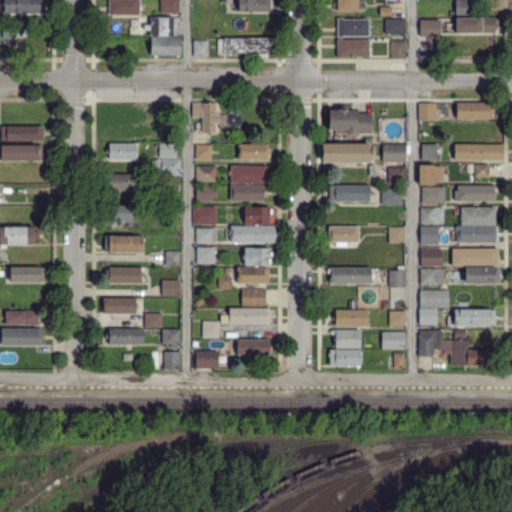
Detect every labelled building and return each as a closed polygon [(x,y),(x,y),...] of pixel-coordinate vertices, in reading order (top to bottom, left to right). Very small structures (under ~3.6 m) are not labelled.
[(6,15),(5,0),(43,0),(43,12),(40,12),(40,14),(6,15)] [(109,16),(109,0),(140,0),(140,7),(142,7),(142,10),(140,10),(140,16),(109,16)] [(179,0),(179,13),(161,13),(161,0),(179,0)] [(239,12),(239,0),(270,0),(270,12),(239,12)] [(358,0),(358,11),(337,11),(337,0),(358,0)] [(472,0),(472,17),(454,16),(454,0),(472,0)] [(434,32),(419,32),(419,15),(435,16),(434,32)] [(150,36),(150,31),(144,31),(144,26),(150,26),(150,18),(173,17),(173,36),(150,36)] [(343,37),(337,37),(337,27),(336,27),(336,21),(337,22),(337,18),(343,18),(343,19),(369,19),(368,36),(343,36),(343,37)] [(495,34),(455,33),(455,18),(495,19),(495,34)] [(405,34),(385,34),(385,19),(406,19),(405,34)] [(427,44),(419,44),(419,35),(427,35),(427,44)] [(151,56),(151,37),(180,37),(180,56),(151,56)] [(253,59),(253,55),(223,55),(223,38),(275,38),(275,54),(267,54),(267,59),(253,59)] [(358,59),(357,58),(357,57),(342,57),(342,59),(337,58),(337,55),(335,55),(335,49),(337,49),(337,39),(343,39),(343,40),(369,40),(369,57),(361,57),(361,58),(358,59)] [(405,59),(391,59),(391,40),(405,41),(405,59)] [(194,57),(194,41),(208,41),(208,57),(194,57)] [(119,119),(119,118),(97,118),(97,102),(119,102),(147,102),(147,119),(119,119)] [(456,119),(456,102),(490,102),(491,119),(456,119)] [(203,133),(203,117),(193,117),(193,103),(217,103),(217,114),(220,114),(221,124),(216,124),(217,133),(203,133)] [(419,121),(418,104),(436,104),(436,109),(443,109),(442,120),(419,121)] [(324,110),(354,110),(354,115),(372,115),(372,133),(342,133),(342,130),(324,130),(324,110)] [(98,143),(98,121),(128,121),(128,124),(133,124),(133,143),(98,143)] [(37,142),(6,141),(1,141),(1,127),(7,127),(7,126),(37,126),(37,127),(43,127),(43,141),(37,141),(37,142)] [(405,159),(382,159),(382,142),(405,142),(405,159)] [(136,161),(109,160),(109,144),(136,144),(136,161)] [(159,158),(159,144),(176,145),(176,158),(159,158)] [(238,160),(238,144),(268,144),(268,148),(270,148),(270,156),(268,156),(267,160),(238,160)] [(320,163),(320,144),(369,144),(368,163),(320,163)] [(454,160),(454,144),(503,145),(503,160),(454,160)] [(37,161),(0,160),(0,145),(37,145),(37,147),(41,147),(41,160),(37,160),(37,161)] [(211,160),(195,160),(196,145),(211,145),(211,160)] [(437,160),(421,160),(421,145),(443,145),(443,153),(437,153),(437,160)] [(180,175),(161,175),(161,173),(153,173),(153,161),(161,161),(161,160),(180,160),(180,175)] [(435,185),(419,185),(419,165),(436,165),(436,167),(443,167),(444,182),(435,182),(435,185)] [(489,178),(474,178),(474,172),(466,172),(466,167),(473,167),(473,165),(489,165),(489,178)] [(196,182),(195,166),(215,166),(215,182),(196,182)] [(230,184),(230,175),(228,175),(228,172),(230,172),(230,166),(267,166),(267,184),(230,184)] [(405,184),(387,184),(387,167),(405,168),(405,184)] [(105,190),(105,175),(140,175),(140,190),(105,190)] [(230,201),(230,185),(263,185),(263,201),(230,201)] [(334,202),(334,200),(329,200),(329,186),(335,186),(335,185),(370,185),(369,202),(334,202)] [(213,202),(196,202),(196,186),(212,186),(212,187),(217,187),(217,197),(213,197),(213,202)] [(454,201),(453,191),(457,191),(457,186),(495,186),(495,201),(454,201)] [(421,203),(421,187),(444,187),(444,203),(421,203)] [(402,206),(381,205),(381,189),(402,189),(402,206)] [(132,221),(102,220),(102,206),(132,206),(132,221)] [(194,225),(194,208),(217,208),(217,225),(194,225)] [(244,225),(244,208),(270,208),(270,225),(244,225)] [(420,224),(420,208),(443,208),(443,223),(420,224)] [(494,225),(461,225),(461,208),(495,208),(494,225)] [(34,244),(0,244),(0,226),(35,227),(35,233),(40,233),(40,240),(34,240),(34,244)] [(231,242),(231,226),(274,226),(274,242),(231,242)] [(336,247),(336,243),(328,243),(328,227),(358,227),(358,243),(345,243),(345,246),(336,247)] [(388,244),(389,227),(404,227),(404,244),(388,244)] [(437,244),(420,244),(420,227),(437,227),(437,244)] [(456,243),(456,227),(496,227),(496,228),(498,228),(498,241),(496,241),(496,243),(456,243)] [(212,244),(195,243),(196,228),(212,228),(212,244)] [(142,253),(104,253),(104,236),(143,237),(142,253)] [(213,263),(197,263),(197,248),(213,248),(213,263)] [(452,266),(452,248),(498,248),(498,266),(452,266)] [(245,265),(244,249),(269,249),(270,265),(245,265)] [(421,267),(420,249),(442,249),(442,267),(421,267)] [(165,267),(165,252),(181,252),(181,267),(165,267)] [(40,283),(10,282),(10,267),(40,267),(40,268),(44,268),(44,281),(40,281),(40,283)] [(108,284),(108,277),(105,277),(105,270),(109,270),(109,267),(141,267),(141,284),(108,284)] [(238,284),(237,268),(264,268),(264,269),(269,269),(269,282),(264,282),(264,284),(238,284)] [(329,284),(330,268),(371,268),(371,284),(329,284)] [(495,284),(467,284),(466,268),(495,268),(495,284)] [(437,285),(420,285),(421,269),(437,269),(437,285)] [(389,288),(390,271),(405,270),(405,287),(389,288)] [(161,297),(161,282),(167,282),(167,278),(175,278),(175,282),(177,282),(178,297),(161,297)] [(419,305),(420,287),(449,287),(448,305),(419,305)] [(240,289),(264,289),(264,307),(240,307),(240,289)] [(136,314),(103,314),(103,297),(136,298),(136,314)] [(436,322),(418,322),(419,306),(436,307),(436,322)] [(221,324),(221,315),(230,315),(230,308),(269,308),(269,324),(221,324)] [(38,325),(24,325),(24,324),(6,324),(6,311),(25,312),(25,310),(38,310),(38,325)] [(336,326),(335,310),(367,310),(368,326),(336,326)] [(452,326),(452,310),(489,310),(495,311),(495,325),(489,325),(489,326),(452,326)] [(405,326),(389,326),(389,311),(405,311),(405,326)] [(143,326),(143,312),(159,312),(160,326),(143,326)] [(219,337),(202,337),(203,322),(219,322),(219,337)] [(37,346),(1,345),(1,344),(0,344),(0,335),(2,335),(2,329),(37,330),(41,330),(41,344),(37,344),(37,346)] [(132,350),(127,350),(127,344),(109,344),(109,343),(107,343),(107,338),(102,338),(102,334),(108,334),(108,329),(133,329),(142,329),(142,344),(132,344),(132,350)] [(170,349),(170,344),(163,344),(163,329),(180,329),(180,349),(170,349)] [(360,349),(335,349),(335,335),(333,335),(333,330),(360,330),(360,349)] [(404,347),(381,347),(381,330),(404,330),(404,347)] [(432,354),(418,354),(418,331),(432,331),(432,354)] [(452,366),(452,354),(444,354),(444,339),(468,339),(468,350),(489,350),(489,366),(452,366)] [(237,356),(236,340),(269,340),(269,356),(237,356)] [(329,367),(329,350),(361,350),(361,366),(329,367)] [(196,368),(196,351),(219,351),(219,368),(196,368)] [(180,370),(157,370),(157,352),(180,352),(180,370)] [(405,368),(394,368),(394,353),(405,353),(405,368)]
